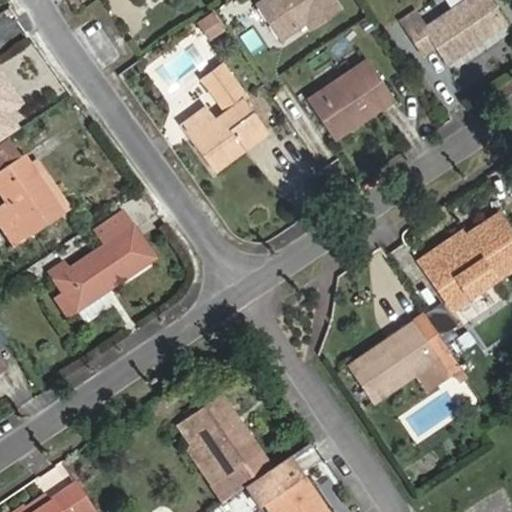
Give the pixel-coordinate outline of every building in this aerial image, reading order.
[(345,13),(336,0),(273,0),(262,8),(286,44),(312,26),(317,33),(345,13)] [(409,32),(426,59),(440,49),(450,66),(509,26),(492,0),(475,0),(431,32),(424,21),(409,32)] [(418,11),(403,21),(409,32),(424,21),(418,11)] [(227,35),(219,24),(216,19),(203,28),(214,44),(227,35)] [(370,63),(310,104),(336,142),(396,104),(370,63)] [(228,68),(207,83),(233,121),(218,131),(195,147),(217,178),(269,142),(250,114),(257,109),(228,68)] [(0,74),(0,127),(25,111),(0,74)] [(186,134),(195,147),(218,131),(209,118),(186,134)] [(0,152),(15,142),(24,136),(13,120),(0,128),(0,152)] [(15,142),(0,152),(0,182),(29,162),(15,142)] [(0,182),(0,186),(38,240),(68,221),(35,173),(29,162),(0,182)] [(79,213),(46,165),(35,173),(68,221),(79,213)] [(26,249),(38,241),(17,210),(4,219),(26,249)] [(68,299),(80,318),(82,316),(106,299),(158,262),(123,210),(96,228),(109,247),(72,274),(66,266),(52,276),(68,299)] [(511,278),(511,239),(503,225),(467,248),(471,255),(432,280),(456,316),(511,278)] [(461,240),(423,266),(432,280),(471,255),(467,248),(461,240)] [(80,318),(68,299),(60,304),(72,323),(80,318)] [(82,316),(91,328),(114,311),(106,299),(82,316)] [(428,324),(352,374),(376,410),(421,381),(452,361),(428,324)] [(430,396),(462,375),(452,361),(421,381),(430,396)] [(0,384),(10,378),(0,363),(0,384)] [(269,487),(221,415),(189,437),(225,493),(236,509),(243,505),(269,487)] [(189,437),(177,445),(213,501),(225,493),(189,437)] [(243,505),(247,511),(276,511),(299,497),(286,476),(269,487),(243,505)] [(225,493),(213,501),(221,511),(232,511),(236,509),(225,493)] [(308,511),(299,497),(276,511),(308,511)] [(84,511),(77,501),(61,511),(84,511)]
